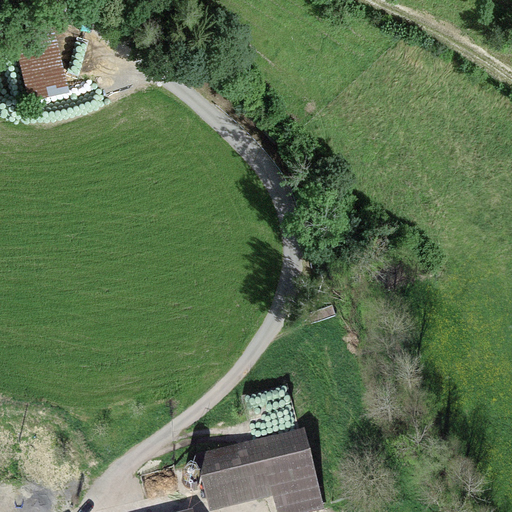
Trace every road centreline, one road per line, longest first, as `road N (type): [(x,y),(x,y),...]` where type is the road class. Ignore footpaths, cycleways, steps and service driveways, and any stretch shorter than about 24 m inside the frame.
road 1 (residential): [(61,0),(240,138),(272,178),(292,240),(282,304),(262,340),(231,378),(120,475),(97,511)]
road 2 (track): [(382,0),(511,73)]
